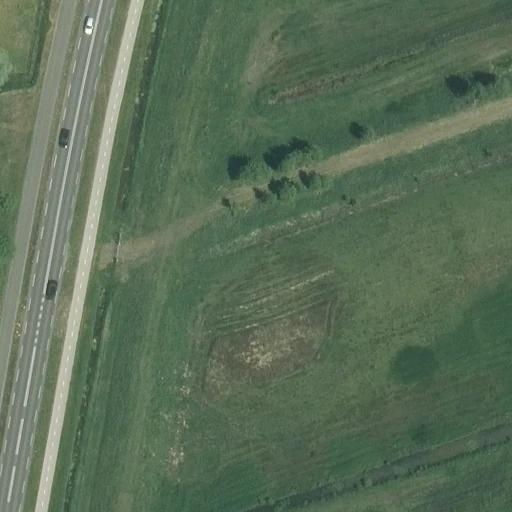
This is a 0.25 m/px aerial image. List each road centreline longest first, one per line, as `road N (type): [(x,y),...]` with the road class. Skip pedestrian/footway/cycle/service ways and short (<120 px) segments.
road 1 (primary): [(6,511),(98,0)]
road 2 (track): [(47,264),(83,266),(511,108)]
